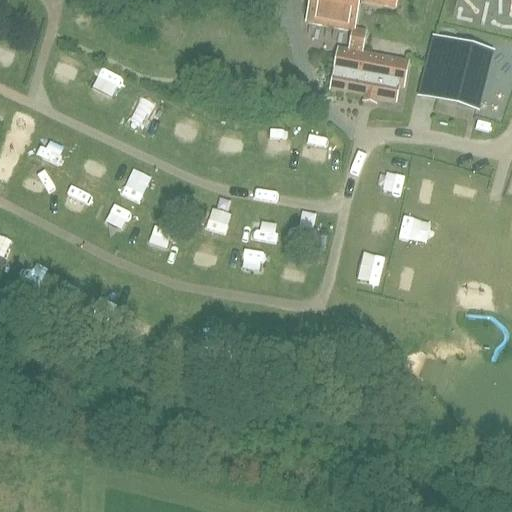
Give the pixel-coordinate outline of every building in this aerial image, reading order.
[(348,52),(337,49),(328,93),(363,99),(362,104),(376,107),(377,102),(396,106),(398,90),(404,91),(409,63),(360,54),(364,33),(354,32),(359,2),(394,9),(395,0),(311,0),(307,23),(352,32),(348,52)] [(3,36),(0,44),(0,56),(20,62),(26,43),(3,36)] [(277,61),(277,39),(186,37),(185,59),(277,61)] [(489,55),(430,40),(415,99),(474,114),(489,55)] [(90,68),(83,87),(107,96),(114,77),(90,68)] [(179,110),(176,119),(196,126),(199,117),(179,110)] [(211,124),(210,136),(234,139),(236,127),(211,124)] [(252,149),(271,150),(272,130),(252,130),(252,149)] [(290,154),(312,153),(312,133),(290,133),(290,154)] [(182,219),(188,199),(167,193),(161,213),(182,219)] [(511,223),(511,202),(506,200),(499,219),(511,223)] [(222,212),(218,231),(239,235),(242,216),(222,212)] [(282,245),(287,226),(268,221),(263,241),(282,245)] [(491,262),(503,266),(509,247),(497,244),(491,262)] [(158,322),(168,301),(156,295),(146,316),(158,322)] [(198,333),(204,315),(187,309),(181,327),(198,333)]
